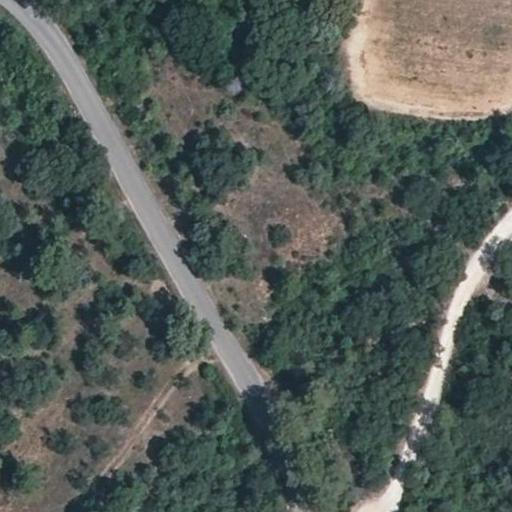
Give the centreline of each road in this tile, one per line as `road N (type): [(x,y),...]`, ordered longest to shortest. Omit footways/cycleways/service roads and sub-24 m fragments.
road 1 (tertiary): [(309,511),(284,440),(68,64),(18,0)]
road 2 (track): [(511,230),(476,269),(395,511)]
